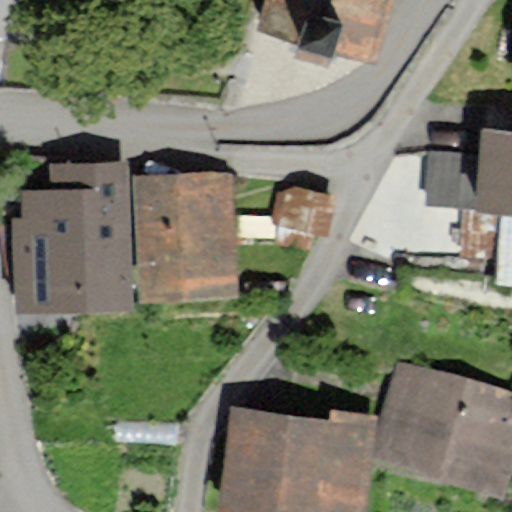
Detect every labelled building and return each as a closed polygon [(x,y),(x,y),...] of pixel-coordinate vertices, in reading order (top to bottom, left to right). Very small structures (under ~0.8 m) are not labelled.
[(371,52),(388,0),(270,0),(264,23),(371,52)] [(511,131),(491,129),(483,206),(511,208),(511,131)] [(126,204),(122,164),(53,170),(56,197),(23,200),(33,305),(130,296),(121,205),(126,204)] [(233,171),(143,182),(156,294),(247,284),(233,171)] [(511,213),(499,212),(495,282),(511,283),(511,213)] [(511,482),(511,394),(400,368),(378,460),(510,491),(511,482)] [(363,511),(373,423),(235,409),(224,511),(363,511)]
